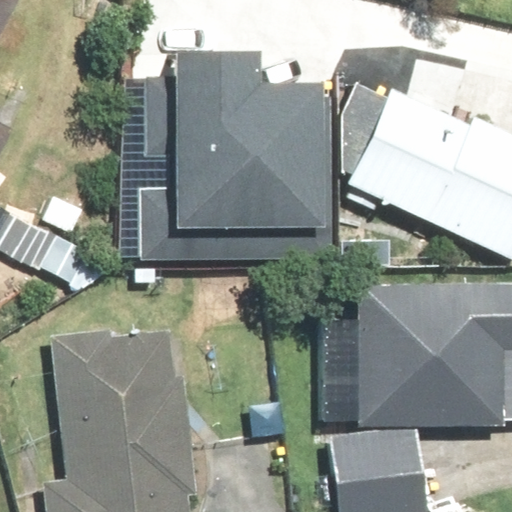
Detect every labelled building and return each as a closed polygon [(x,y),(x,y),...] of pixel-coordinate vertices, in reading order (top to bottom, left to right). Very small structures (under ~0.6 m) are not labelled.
[(139,72),(138,254),(323,255),(324,77),(248,76),(248,41),(172,40),(172,72),(139,72)] [(511,125),(387,63),(336,164),(505,249),(511,234),(511,125)] [(46,229),(27,264),(69,288),(88,253),(46,229)] [(511,264),(344,264),(345,410),(511,409),(511,264)] [(186,511),(164,308),(43,321),(59,467),(29,470),(33,511),(186,511)] [(428,511),(419,426),(336,435),(345,511),(428,511)]
